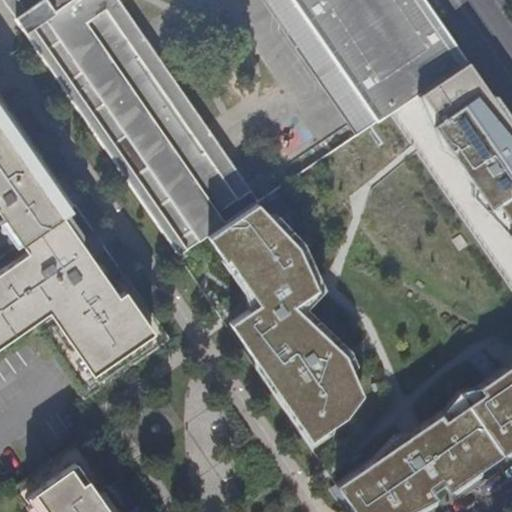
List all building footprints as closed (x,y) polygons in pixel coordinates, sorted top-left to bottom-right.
[(2,0),(14,18),(39,0),(2,0)] [(45,0),(52,10),(23,31),(178,255),(215,230),(226,223),(218,212),(251,190),(120,0),(45,0)] [(263,0),(357,136),(378,122),(293,0),(263,0)] [(293,0),(378,122),(414,98),(470,61),(428,0),(293,0)] [(369,450),(328,477),(353,511),(430,511),(460,497),(511,460),(511,107),(491,78),(481,85),(470,61),(414,98),(485,211),(511,250),(511,339),(511,340),(509,353),(479,373),(455,376),(440,402),(412,419),(391,421),(369,450)] [(0,102),(0,224),(18,250),(59,221),(68,215),(34,165),(40,161),(0,102)] [(263,198),(226,223),(215,230),(265,295),(227,324),(309,441),(353,408),(369,388),(350,349),(313,299),(330,281),(307,232),(263,198)] [(0,360),(34,337),(80,405),(166,346),(123,283),(108,293),(59,221),(18,250),(0,262),(0,360)] [(120,511),(76,447),(12,493),(24,511),(120,511)]
